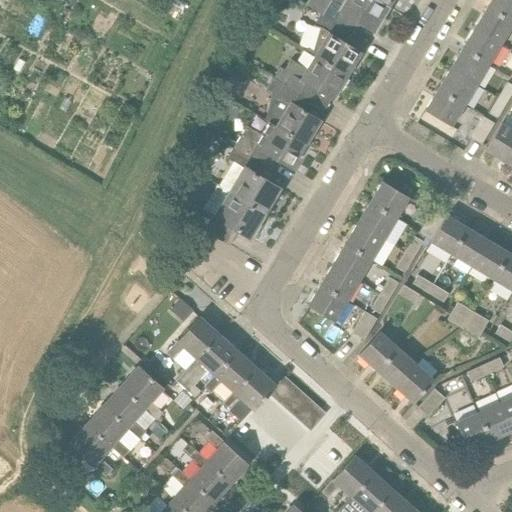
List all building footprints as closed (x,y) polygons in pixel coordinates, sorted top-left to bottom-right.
[(323,15),(353,34),(357,36),(363,26),(373,32),(388,8),(374,0),(308,0),(306,5),(323,15)] [(511,0),(491,0),(487,7),(511,22),(511,0)] [(474,28),(501,44),(511,26),(511,22),(487,7),(474,28)] [(313,57),(346,77),(361,53),(347,44),(353,34),(323,15),(312,32),(306,53),(313,57)] [(462,49),(489,65),(501,44),(474,28),(462,49)] [(449,70),(476,86),(489,65),(462,49),(449,70)] [(274,78),(311,100),(316,91),(332,101),(346,77),(313,57),(306,70),(292,62),(286,72),(280,68),(274,78)] [(437,91),(464,107),(476,86),(449,70),(437,91)] [(266,121),(269,123),(305,145),(319,121),(304,112),(311,100),(274,78),(267,90),(273,93),(266,121)] [(498,98),(507,103),(511,94),(511,86),(507,83),(498,98)] [(424,111),(452,128),(464,107),(437,91),(424,111)] [(488,114),(497,120),(507,103),(498,98),(488,114)] [(469,138),(481,145),(494,124),(482,117),(469,138)] [(268,156),(275,160),(291,169),(305,145),(269,123),(261,135),(247,127),(234,149),(262,166),(268,156)] [(484,151),(505,164),(511,152),(511,130),(501,124),(484,151)] [(218,187),(264,214),(279,189),(256,176),(262,166),(234,149),(227,159),(233,162),(218,187)] [(198,177),(187,189),(199,200),(210,187),(198,177)] [(369,203),(396,219),(409,198),(382,182),(369,203)] [(199,227),(228,245),(236,231),(249,239),(264,214),(218,187),(217,186),(202,209),(208,213),(199,227)] [(357,223),(384,240),(396,219),(369,203),(357,223)] [(430,242),(451,255),(467,228),(446,216),(444,219),(431,213),(419,233),(431,240),(430,242)] [(344,244),(371,260),(384,240),(357,223),(344,244)] [(451,255),(471,267),(487,241),(467,228),(451,255)] [(404,253),(413,259),(423,242),(414,237),(404,253)] [(471,267),(492,280),(508,253),(487,241),(471,267)] [(332,265),(359,281),(371,260),(344,244),(332,265)] [(395,268),(405,273),(413,259),(404,253),(395,268)] [(492,280),(511,291),(511,255),(508,253),(492,280)] [(319,286),(346,302),(359,281),(332,265),(319,286)] [(428,294),(433,285),(418,276),(412,285),(428,294)] [(380,294),(389,300),(399,284),(390,278),(380,294)] [(443,303),(449,294),(433,285),(428,294),(443,303)] [(346,302),(319,286),(307,307),(334,323),(346,302)] [(414,304),(419,295),(404,286),(398,295),(414,304)] [(380,294),(372,308),(381,313),(389,300),(380,294)] [(185,321),(193,312),(181,302),(173,311),(185,321)] [(454,309),(452,312),(468,321),(474,313),(457,303),(454,309)] [(351,334),(364,341),(377,320),(364,312),(351,334)] [(447,320),(463,330),(468,321),(452,312),(447,320)] [(483,330),(488,321),(474,313),(468,321),(483,330)] [(183,349),(195,360),(219,335),(200,318),(167,354),(173,360),(183,349)] [(463,330),(478,339),(483,330),(468,321),(463,330)] [(510,344),(511,340),(511,332),(500,325),(495,334),(510,344)] [(358,355),(377,372),(398,348),(379,332),(358,355)] [(207,371),(214,376),(238,352),(219,335),(195,360),(176,380),(195,397),(200,391),(195,386),(207,371)] [(377,372),(395,388),(416,364),(398,348),(377,372)] [(221,383),(232,393),(257,369),(238,352),(214,376),(204,387),(211,394),(221,383)] [(487,375),(504,368),(499,358),(482,366),(487,375)] [(416,364),(395,388),(413,404),(434,381),(416,364)] [(470,383),(487,375),(482,366),(466,373),(470,383)] [(121,386),(145,410),(156,420),(162,414),(151,404),(164,390),(138,367),(121,386)] [(240,399),(253,411),(276,386),(257,369),(232,393),(223,404),(229,411),(240,399)] [(269,394),(279,404),(295,386),(284,377),(269,394)] [(104,405),(128,429),(139,439),(146,432),(134,422),(145,410),(121,386),(104,405)] [(279,404),(289,413),(305,396),(295,386),(279,404)] [(418,408),(428,418),(445,399),(434,389),(418,408)] [(289,413),(300,422),(315,405),(305,396),(289,413)] [(511,431),(511,397),(499,403),(511,431)] [(490,442),(511,432),(511,431),(499,403),(477,413),(490,442)] [(87,424),(112,448),(123,458),(129,451),(118,440),(128,429),(104,405),(87,424)] [(300,422),(310,432),(326,414),(315,405),(300,422)] [(468,452),(490,442),(477,413),(455,423),(468,452)] [(94,466),(106,477),(112,470),(101,460),(112,448),(87,424),(70,443),(94,465),(94,466)] [(206,460),(232,484),(248,465),(224,443),(212,432),(206,439),(217,448),(206,460)] [(214,503),(232,484),(206,460),(195,451),(189,458),(200,467),(189,479),(214,503)] [(338,487),(350,498),(372,472),(355,456),(333,481),(332,480),(321,492),(328,498),(338,487)] [(186,511),(206,511),(214,503),(189,479),(178,469),(172,477),(183,486),(173,498),(186,511)] [(342,511),(370,511),(391,489),(372,472),(350,498),(340,509),(342,511)] [(186,511),(173,498),(161,488),(156,494),(168,504),(160,511),(186,511)] [(404,511),(410,506),(391,489),(370,511),(404,511)]
